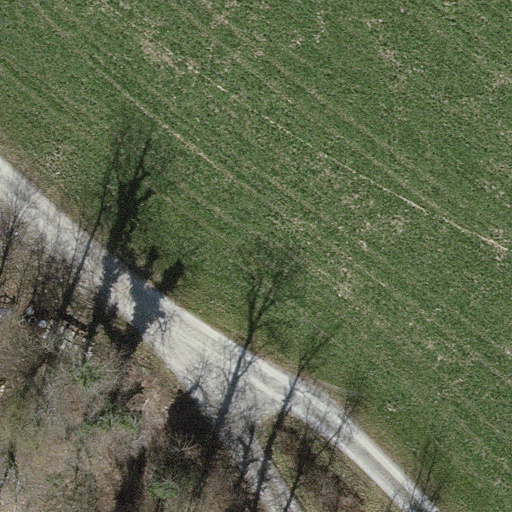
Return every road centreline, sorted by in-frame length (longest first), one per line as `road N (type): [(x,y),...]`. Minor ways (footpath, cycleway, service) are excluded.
road 1 (track): [(0,180),(227,377)]
road 2 (track): [(227,377),(342,424),(422,511)]
road 3 (track): [(227,377),(252,463),(287,511)]
